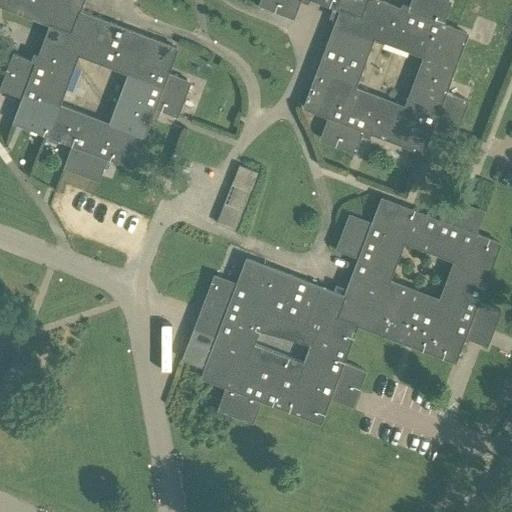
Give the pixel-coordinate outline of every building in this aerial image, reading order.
[(0,0),(0,6),(47,25),(33,62),(11,53),(0,83),(0,89),(20,98),(11,122),(71,145),(62,167),(98,181),(106,158),(132,168),(151,116),(157,118),(160,110),(177,117),(190,81),(175,75),(168,73),(177,47),(79,11),(83,0),(0,0)] [(466,32),(438,22),(445,2),(438,0),(409,0),(406,10),(379,0),(263,0),(262,2),(293,14),(298,0),(318,0),(339,8),(302,107),(331,117),(324,137),(355,149),(362,129),(421,151),(431,123),(452,131),(464,99),(444,91),(466,32)] [(258,172),(239,165),(238,167),(217,223),(235,230),(236,230),(258,172)] [(446,200),(438,220),(380,198),(369,225),(350,218),(338,249),(357,256),(355,262),(343,294),(245,257),(235,285),(215,278),(183,360),(203,368),(200,376),(229,387),(221,407),(253,419),(260,400),(318,423),(329,395),(349,403),(362,370),(342,363),(357,324),(453,361),(464,333),(484,340),(496,309),(477,301),(499,243),(472,232),(479,213),(446,200)] [(0,355),(15,317),(0,311),(0,355)]
